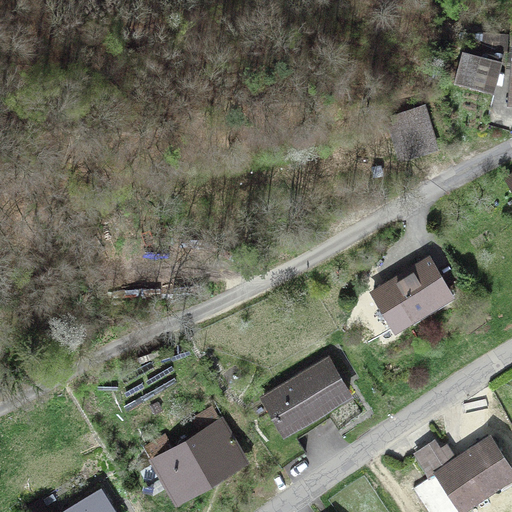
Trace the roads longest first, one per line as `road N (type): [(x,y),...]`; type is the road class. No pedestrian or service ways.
road 1 (residential): [(511,161),(0,411)]
road 2 (residential): [(511,360),(272,511)]
